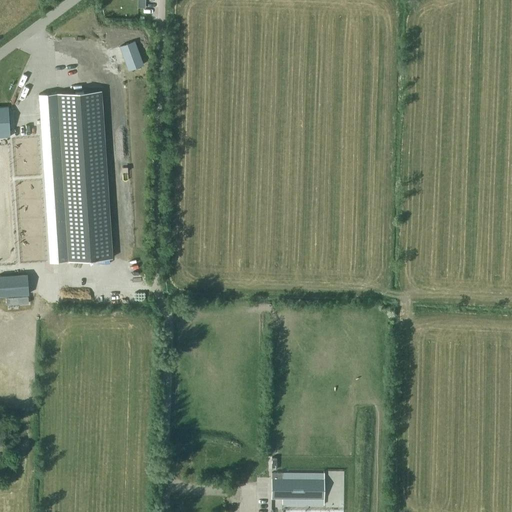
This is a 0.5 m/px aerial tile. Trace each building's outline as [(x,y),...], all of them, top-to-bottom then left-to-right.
[(143,64),(135,41),(120,46),(128,70),(143,64)] [(112,257),(101,90),(57,92),(39,94),(49,261),(68,260),(112,257)] [(0,136),(10,136),(9,127),(8,106),(0,106),(0,136)] [(0,295),(28,294),(27,274),(0,275),(0,295)] [(0,428),(10,429),(10,420),(0,420),(0,428)] [(247,466),(247,474),(250,474),(256,474),(256,466),(247,466)] [(271,498),(324,498),(324,478),(272,478),(271,498)]
